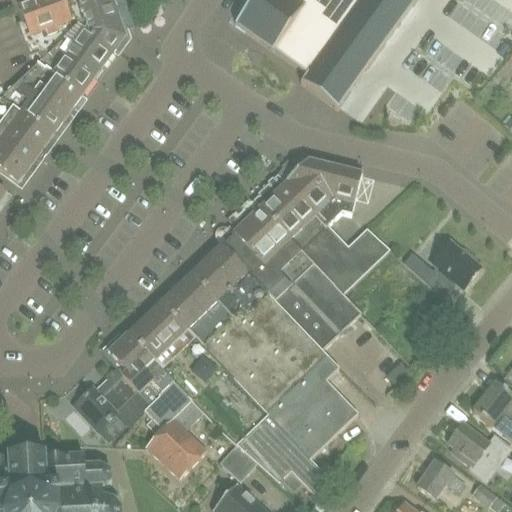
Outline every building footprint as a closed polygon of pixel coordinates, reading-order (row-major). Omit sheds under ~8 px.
[(75,30),(62,0),(48,0),(19,11),(24,25),(16,28),(18,33),(22,44),(26,54),(28,60),(37,57),(40,65),(75,30)] [(62,0),(75,30),(114,57),(125,42),(122,34),(133,29),(122,0),(62,0)] [(255,0),(235,29),(272,55),(274,52),(308,77),(303,85),(338,110),(415,5),(408,0),(255,0)] [(40,65),(38,67),(58,81),(82,99),(114,57),(75,30),(40,65)] [(4,99),(0,103),(1,105),(20,118),(51,140),(71,113),(72,113),(82,99),(58,81),(38,67),(4,99)] [(0,172),(18,186),(51,140),(20,118),(1,105),(0,105),(0,172)] [(511,136),(511,120),(508,117),(502,124),(505,127),(504,128),(511,136)] [(342,218),(351,220),(361,179),(358,178),(355,177),(352,176),(307,166),(286,186),(286,187),(300,201),(328,231),(342,218)] [(328,231),(300,201),(286,187),(260,212),(302,256),(301,256),(332,289),(342,300),(389,254),(366,233),(348,251),(328,231)] [(260,212),(222,249),(268,298),(322,355),(334,343),(361,319),(342,300),(332,289),(329,286),(301,256),(302,256),(260,212)] [(403,267),(443,303),(455,288),(463,294),(483,270),(464,253),(461,256),(450,247),(432,268),(435,271),(432,275),(412,257),(403,267)] [(222,249),(160,307),(193,341),(201,350),(223,374),(291,446),(309,465),(338,437),(357,418),(325,385),(338,372),(322,355),(268,298),(222,249)] [(192,405),(223,374),(201,350),(193,341),(160,307),(127,338),(192,405)] [(126,375),(122,379),(137,394),(150,409),(144,415),(152,423),(163,434),(192,405),(127,338),(108,356),(126,375)] [(401,365),(386,379),(394,387),(408,373),(401,365)] [(326,482),(309,465),(291,446),(223,374),(192,405),(202,416),(211,425),(235,449),(255,467),(278,488),(290,476),(314,502),(330,487),(326,482)] [(150,409),(137,394),(122,379),(99,400),(92,392),(73,409),(97,435),(116,417),(129,430),(144,415),(150,409)] [(511,384),(504,380),(501,383),(511,392),(508,397),(511,400),(511,384)] [(511,400),(508,397),(495,386),(472,415),(499,436),(511,446),(511,400)] [(184,435),(202,416),(192,405),(163,434),(157,440),(147,450),(179,482),(205,456),(184,435)] [(152,423),(146,428),(157,440),(163,434),(152,423)] [(447,447),(456,455),(453,459),(470,471),(468,473),(485,486),(510,452),(495,441),(493,440),(488,447),(461,428),(447,447)] [(239,485),(255,467),(235,449),(219,467),(239,485)] [(0,511),(119,511),(112,504),(104,502),(103,491),(110,486),(110,474),(100,469),(83,470),(83,460),(54,461),(54,451),(44,452),(44,460),(6,461),(6,464),(0,464),(0,511)] [(446,511),(462,511),(469,503),(464,499),(474,485),(456,473),(452,479),(434,466),(416,490),(446,511)] [(261,511),(236,488),(214,511),(261,511)] [(489,511),(500,511),(504,508),(504,507),(496,501),(497,501),(480,488),(471,499),(487,511),(488,511),(489,511)]
